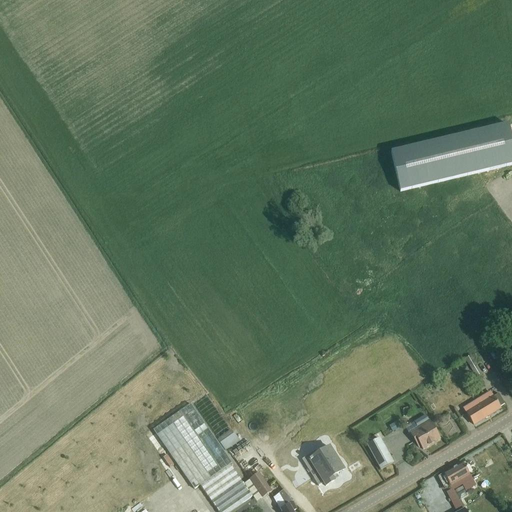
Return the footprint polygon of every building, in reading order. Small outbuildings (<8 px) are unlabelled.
[(391,153),(400,192),(511,165),(511,143),(508,126),(391,153)] [(511,176),(492,189),(499,200),(511,191),(511,176)] [(357,350),(302,392),(317,412),(372,370),(357,350)] [(466,360),(468,364),(479,380),(484,377),(477,365),(483,361),(477,353),(466,360)] [(453,378),(463,373),(461,368),(451,373),(453,378)] [(475,403),(477,406),(467,413),(474,424),(499,408),(490,393),(475,403)] [(271,409),(279,421),(288,415),(280,403),(271,409)] [(233,465),(192,406),(154,432),(195,491),(200,488),(216,511),(234,511),(253,499),(257,504),(272,494),(259,475),(244,485),(231,466),(233,465)] [(417,428),(410,432),(414,440),(417,439),(422,448),(439,439),(429,421),(426,415),(414,422),(417,428)] [(229,450),(236,460),(247,454),(234,435),(221,444),(226,452),(229,450)] [(368,444),(370,448),(381,470),(393,464),(381,438),(368,444)] [(302,445),(293,451),(289,445),(277,453),(286,465),(306,450),(302,445)] [(322,463),(314,469),(318,476),(313,479),(318,487),(323,484),(325,487),(334,482),(332,478),(343,471),(329,448),(317,456),(322,463)] [(253,454),(242,460),(251,476),(262,470),(253,454)] [(456,467),(443,474),(450,487),(470,476),(463,464),(461,465),(461,464),(455,466),(456,467)] [(274,498),(280,509),(282,511),(294,511),(297,509),(294,502),(284,490),(274,498)] [(142,503),(136,508),(138,511),(140,511),(145,508),(142,503)]
